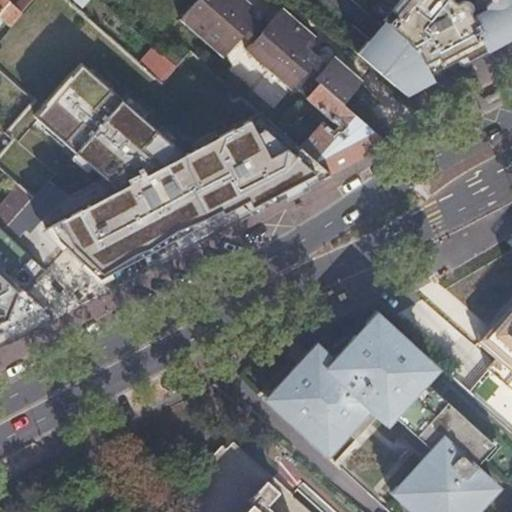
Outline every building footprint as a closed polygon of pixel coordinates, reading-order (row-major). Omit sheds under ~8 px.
[(0,0),(0,18),(3,21),(9,26),(26,7),(20,2),(15,7),(6,0),(0,0)] [(245,0),(198,0),(180,22),(225,59),(250,30),(238,20),(252,6),(245,0)] [(355,51),(405,94),(435,78),(468,61),(507,41),(511,37),(511,0),(391,0),(396,4),(380,22),(355,51)] [(377,18),(380,22),(396,4),(391,0),(385,0),(377,10),(377,18)] [(387,143),(342,104),(362,81),(333,56),(324,67),(315,60),(319,56),(310,49),(316,42),(317,39),(316,36),(283,8),(247,49),(293,89),(296,86),(307,96),(305,98),(337,126),(332,131),(321,121),(299,145),(330,173),(358,159),(387,143)] [(155,47),(141,63),(162,82),(177,66),(155,47)] [(114,287),(330,173),(299,145),(262,112),(185,152),(127,99),(123,102),(103,83),(106,80),(88,63),(78,74),(76,72),(49,102),(51,103),(41,114),(59,131),(63,128),(84,147),(81,151),(123,189),(50,227),(114,287)] [(17,218),(29,228),(32,230),(67,192),(53,179),(34,199),(17,218)] [(0,204),(0,223),(7,230),(18,240),(29,228),(17,218),(34,199),(18,184),(0,204)] [(0,348),(56,318),(27,290),(34,283),(30,279),(37,271),(41,275),(48,267),(18,240),(7,230),(0,223),(0,348)] [(511,307),(480,345),(494,357),(486,367),(511,389),(511,307)] [(388,423),(394,416),(407,402),(425,382),(436,370),(374,319),(358,337),(356,335),(345,347),(332,361),(327,356),(324,359),(315,369),(309,364),(302,372),(298,368),(296,366),(279,384),(270,394),(274,399),(272,402),(325,450),(334,440),(337,443),(341,438),(347,432),(357,440),(367,429),(354,418),(367,403),(380,415),(388,423)] [(314,350),(298,368),(302,372),(309,364),(315,369),(324,359),(314,350)] [(394,416),(417,437),(436,416),(448,403),(425,382),(407,402),(394,416)] [(436,416),(417,437),(437,455),(432,460),(423,463),(405,482),(398,490),(408,499),(405,502),(415,511),(475,511),(497,489),(475,469),(484,459),(486,457),(483,454),(492,444),(490,441),(448,403),(436,416)] [(310,511),(235,443),(228,450),(222,445),(208,460),(215,466),(201,481),(208,487),(194,502),(204,511),(310,511)]
